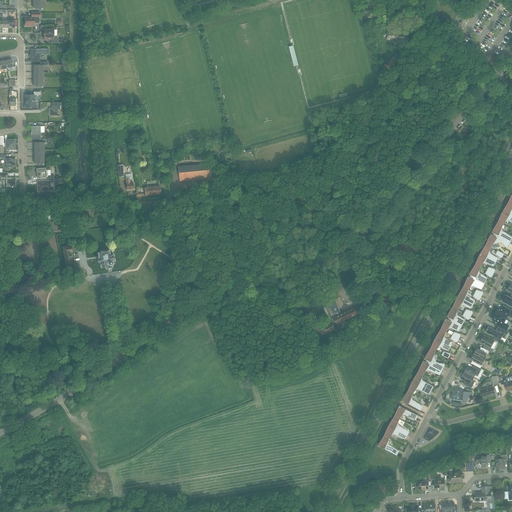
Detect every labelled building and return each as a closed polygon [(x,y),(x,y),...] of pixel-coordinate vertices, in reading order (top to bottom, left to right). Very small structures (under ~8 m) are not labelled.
[(33,0),(34,8),(33,8),(33,9),(37,9),(37,10),(43,10),(42,0),(33,0)] [(32,17),(25,17),(25,26),(34,26),(34,23),(39,23),(39,17),(40,17),(40,13),(37,13),(32,13),(32,17)] [(58,43),(63,43),(63,39),(58,39),(58,36),(54,36),(54,29),(44,29),(44,39),(51,39),(51,43),(58,43)] [(390,33),(387,33),(387,40),(390,40),(390,38),(406,39),(406,34),(394,34),(395,31),(390,31),(390,33)] [(296,47),(290,48),(295,68),(300,67),(296,47)] [(48,49),(40,49),(31,49),(31,62),(34,62),(34,65),(43,65),(47,65),(47,62),(40,62),(40,54),(48,54),(48,49)] [(386,69),(391,72),(398,61),(393,58),(386,69)] [(34,65),(34,69),(34,86),(37,86),(37,88),(43,88),(43,65),(34,65)] [(40,95),(40,92),(33,92),(33,95),(25,95),(25,108),(34,108),(34,95),(40,95)] [(58,116),(57,111),(57,110),(60,110),(60,106),(63,106),(63,103),(52,103),(52,108),(49,108),(49,116),(58,116)] [(34,127),(31,127),(31,139),(39,139),(41,139),(40,132),(45,132),(44,126),(40,126),(35,127),(35,126),(34,126),(34,127)] [(4,149),(4,153),(9,153),(9,150),(15,149),(15,144),(15,143),(15,140),(6,140),(6,149),(4,149)] [(35,142),(35,146),(35,164),(38,164),(38,165),(44,165),(44,142),(39,142),(35,142)] [(15,159),(6,159),(6,167),(11,167),(11,168),(12,168),(12,167),(15,167),(15,159)] [(211,164),(179,167),(180,181),(212,178),(211,164)] [(48,177),(48,179),(54,179),(53,175),(51,175),(50,170),(50,166),(46,166),(46,168),(36,169),(37,178),(47,177),(48,177)] [(125,179),(127,190),(134,189),(133,183),(130,183),(129,179),(132,178),(131,174),(125,175),(126,179),(125,179)] [(6,178),(6,187),(15,187),(15,178),(6,178)] [(38,182),(38,191),(39,191),(40,191),(50,190),(50,182),(48,182),(47,182),(47,181),(37,182),(38,182)] [(144,188),(145,191),(145,196),(161,194),(160,186),(144,188)] [(504,212),(503,212),(511,217),(511,209),(511,208),(511,207),(511,204),(508,203),(504,212)] [(498,222),(503,225),(504,222),(508,221),(511,222),(511,217),(503,212),(503,213),(498,222)] [(493,232),(494,233),(511,241),(511,238),(511,237),(502,231),(501,228),(503,225),(498,222),(493,231),(492,232),(493,233),(493,232)] [(486,245),(490,247),(492,244),(500,242),(503,244),(506,248),(507,247),(511,241),(494,233),(492,236),(492,235),(491,235),(490,235),(491,236),(486,245)] [(481,254),(480,254),(495,262),(497,259),(490,254),(489,251),(490,247),(486,245),(481,254)] [(63,248),(66,267),(74,265),(73,260),(72,260),(70,252),(72,252),(71,246),(63,248)] [(101,253),(98,253),(99,256),(98,257),(99,258),(98,259),(99,262),(101,262),(102,266),(102,267),(106,266),(106,268),(108,268),(109,268),(110,268),(112,267),(112,265),(113,264),(113,261),(112,261),(114,260),(114,261),(114,260),(114,256),(114,255),(113,255),(113,254),(109,255),(109,251),(109,250),(108,250),(108,251),(102,252),(101,252),(101,253)] [(54,254),(50,258),(55,262),(59,258),(54,254)] [(475,264),(480,267),(482,264),(485,263),(493,266),(495,262),(480,254),(480,255),(476,264),(475,264)] [(471,275),(471,276),(484,284),(487,278),(480,273),(479,270),(480,267),(475,264),(476,265),(471,274),(470,274),(470,275),(471,275)] [(463,287),(468,290),(470,287),(473,286),(481,289),(484,284),(471,276),(470,278),(469,278),(469,277),(468,277),(468,278),(464,287),(463,287)] [(459,296),(458,297),(473,305),(475,301),(468,296),(467,293),(468,290),(463,287),(459,296)] [(503,302),(511,306),(511,294),(511,295),(511,298),(506,296),(505,298),(504,297),(502,300),(503,301),(503,302)] [(453,306),(458,309),(460,306),(463,305),(471,308),(473,305),(458,297),(453,306)] [(329,305),(331,309),(328,310),(334,323),(335,322),(337,325),(358,314),(355,307),(343,313),(341,311),(340,312),(335,302),(329,305)] [(449,317),(448,319),(462,326),(465,320),(457,316),(456,312),(458,309),(453,306),(453,307),(448,316),(447,316),(448,317),(449,317)] [(499,308),(495,314),(506,319),(508,316),(511,317),(511,316),(511,311),(506,308),(504,311),(499,308)] [(506,319),(495,314),(492,319),(498,322),(496,325),(506,330),(508,327),(505,326),(508,321),(511,322),(506,319)] [(441,329),(446,332),(447,329),(451,328),(459,331),(462,326),(448,319),(447,320),(446,319),(446,320),(441,329)] [(323,328),(324,329),(326,333),(334,329),(332,324),(323,328)] [(488,327),(485,332),(500,340),(502,337),(504,339),(506,336),(508,332),(498,327),(496,331),(488,327)] [(436,338),(435,339),(450,347),(452,343),(445,338),(444,335),(446,332),(441,329),(441,330),(436,338)] [(483,348),(492,353),(494,350),(490,348),(494,341),(484,335),(483,336),(482,336),(481,338),(482,339),(480,343),(484,345),(484,346),(483,348)] [(431,349),(430,349),(435,351),(437,348),(440,347),(448,351),(450,347),(435,339),(435,340),(431,349)] [(477,349),(474,354),(484,360),(487,354),(488,355),(489,352),(482,348),(481,351),(477,349)] [(427,359),(425,362),(425,363),(441,371),(444,365),(444,364),(439,363),(436,362),(434,354),(435,351),(430,349),(431,349),(426,358),(425,358),(425,359),(426,359),(427,359)] [(484,360),(474,354),(471,360),(475,362),(473,365),(480,368),(482,365),(481,365),(484,360)] [(418,371),(423,374),(425,371),(428,370),(439,375),(441,371),(425,363),(425,362),(424,362),(424,361),(423,362),(419,371),(418,371)] [(467,367),(464,373),(474,378),(475,375),(478,377),(481,370),(473,366),(471,369),(467,367)] [(414,381),(413,381),(431,391),(433,387),(423,381),(422,377),(423,374),(418,371),(418,372),(414,381)] [(474,378),(464,373),(461,378),(465,381),(463,384),(471,388),(475,382),(472,380),(474,378)] [(505,384),(507,392),(511,390),(511,380),(507,382),(506,376),(499,378),(501,385),(505,384)] [(408,391),(413,393),(415,390),(418,389),(429,394),(431,391),(413,381),(413,382),(408,391)] [(481,390),(483,398),(495,395),(493,387),(481,390)] [(463,399),(463,402),(467,402),(472,391),(467,388),(465,392),(464,392),(462,392),(462,390),(455,389),(450,398),(461,400),(461,399),(463,399)] [(413,393),(408,391),(403,400),(402,400),(403,401),(421,410),(423,407),(412,400),(411,397),(413,393)] [(394,416),(399,419),(401,416),(404,415),(416,420),(418,416),(400,407),(400,406),(399,406),(399,407),(395,416),(394,416)] [(390,426),(389,426),(407,436),(409,432),(399,425),(398,422),(399,419),(394,416),(394,417),(395,417),(390,426)] [(384,436),(389,438),(391,435),(394,434),(405,439),(407,436),(389,426),(389,427),(384,436)] [(389,438),(384,436),(379,445),(379,446),(397,455),(399,452),(388,445),(387,442),(389,438)] [(482,467),(482,468),(486,467),(486,463),(491,462),(490,455),(487,455),(487,456),(486,457),(481,457),(481,456),(478,457),(477,457),(477,459),(477,463),(478,463),(478,465),(480,467),(482,467)] [(496,460),(497,470),(504,469),(504,461),(507,461),(507,455),(501,455),(501,459),(496,460)] [(450,473),(450,478),(451,483),(463,482),(462,472),(450,473)] [(415,487),(415,491),(419,490),(423,489),(423,490),(429,490),(428,481),(418,482),(417,482),(416,482),(415,483),(415,484),(415,487)] [(476,493),(474,493),(475,501),(480,501),(481,500),(484,500),(484,501),(487,500),(488,500),(489,510),(488,510),(490,510),(495,509),(493,492),(493,494),(490,495),(490,492),(489,492),(489,486),(482,487),(482,492),(482,493),(479,494),(478,493),(476,493)] [(457,511),(458,506),(454,507),(454,503),(448,503),(448,504),(442,504),(442,505),(440,505),(440,508),(443,508),(442,511),(457,511)]
